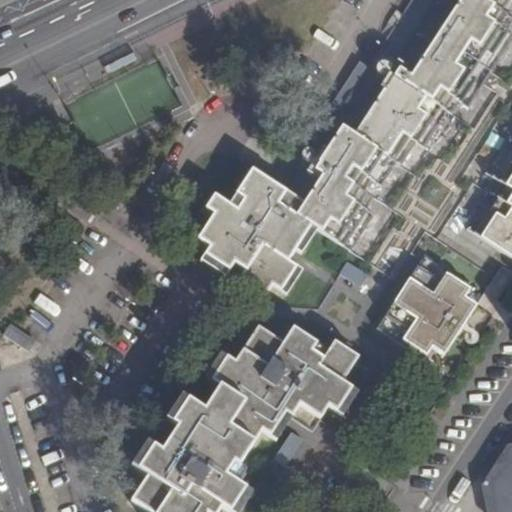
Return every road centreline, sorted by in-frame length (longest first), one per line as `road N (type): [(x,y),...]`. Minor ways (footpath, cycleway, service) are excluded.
road 1 (residential): [(101,511),(55,370),(227,119),(304,117),(389,0)]
road 2 (secondary): [(0,81),(171,0)]
road 3 (residential): [(433,511),(511,396)]
